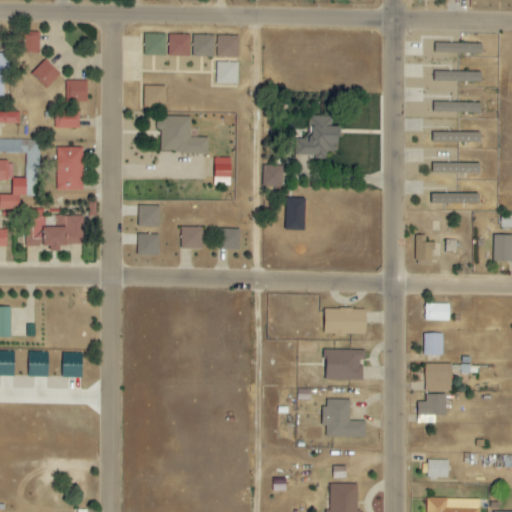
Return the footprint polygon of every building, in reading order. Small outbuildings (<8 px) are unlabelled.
[(19,35),(20,53),(39,52),(38,34),(19,35)] [(165,35),(144,34),(144,56),(165,56),(165,35)] [(189,57),(190,35),(168,35),(168,56),(189,57)] [(214,36),(192,35),(192,56),(214,57),(214,36)] [(238,58),(238,36),(216,36),(216,57),(238,58)] [(481,54),(481,44),(434,43),(434,53),(481,54)] [(30,74),(45,90),(59,77),(43,61),(30,74)] [(215,84),(237,85),(238,63),(216,63),(215,84)] [(480,82),(481,72),(434,71),(434,81),(480,82)] [(86,102),(86,81),(66,81),(65,102),(86,102)] [(165,86),(143,86),(143,108),(165,108),(165,86)] [(433,112),(480,113),(480,104),(433,102),(433,112)] [(79,111),(53,110),(53,129),(78,129),(79,111)] [(0,123),(19,123),(19,112),(0,112),(0,123)] [(295,137),(295,157),(325,157),(325,152),(337,152),(336,125),(330,126),(330,116),(308,117),(309,137),(295,137)] [(190,118),(156,117),(156,131),(160,131),(160,153),(207,154),(208,138),(190,138),(190,118)] [(432,133),(432,143),(480,142),(479,132),(432,133)] [(39,141),(0,139),(0,153),(25,154),(25,180),(11,179),(11,195),(0,195),(0,209),(18,210),(19,196),(38,196),(39,141)] [(82,148),(55,148),(56,191),(83,191),(82,148)] [(230,158),(214,158),(213,185),(230,185),(230,158)] [(0,180),(12,181),(12,162),(0,161),(0,180)] [(479,164),(431,163),(431,173),(479,173),(479,164)] [(262,187),(283,187),(282,166),(262,166),(262,187)] [(478,194),(431,193),(431,203),(478,204),(478,194)] [(284,230),(303,231),(304,199),(286,198),(284,230)] [(159,206),(138,206),(137,227),(158,227),(159,206)] [(82,216),(44,217),(44,210),(26,211),(26,247),(49,246),(49,251),(60,251),(60,245),(83,245),(82,216)] [(180,249),(201,249),(202,228),(180,227),(180,249)] [(219,249),(239,250),(239,230),(219,229),(219,249)] [(137,235),(137,255),(157,256),(158,235),(137,235)] [(414,261),(433,261),(433,236),(415,235),(414,261)] [(493,262),(511,261),(511,243),(511,235),(493,236),(493,262)] [(456,253),(456,241),(445,241),(445,253),(456,253)] [(448,322),(449,305),(425,304),(424,321),(448,322)] [(10,307),(0,307),(0,338),(11,338),(10,307)] [(365,336),(366,310),(324,308),(323,335),(365,336)] [(440,355),(440,333),(422,333),(422,355),(440,355)] [(325,380),(361,381),(361,361),(365,361),(365,351),(325,350),(325,380)] [(0,376),(13,376),(14,352),(0,352),(0,364),(0,376)] [(28,377),(47,378),(48,353),(28,353),(28,377)] [(62,378),(81,378),(81,354),(62,354),(62,378)] [(450,390),(450,364),(423,364),(423,390),(450,390)] [(310,391),(297,390),(296,400),(309,401),(310,391)] [(416,402),(416,417),(444,417),(444,394),(424,394),(424,402),(416,402)] [(348,421),(349,400),(325,400),(325,437),(364,438),(364,421),(348,421)] [(446,478),(446,460),(427,460),(427,478),(446,478)] [(345,479),(346,467),(333,467),(333,479),(345,479)] [(358,511),(358,485),(330,485),(330,511),(325,511),(324,511),(358,511)] [(425,511),(479,511),(480,500),(426,499),(425,511)]
